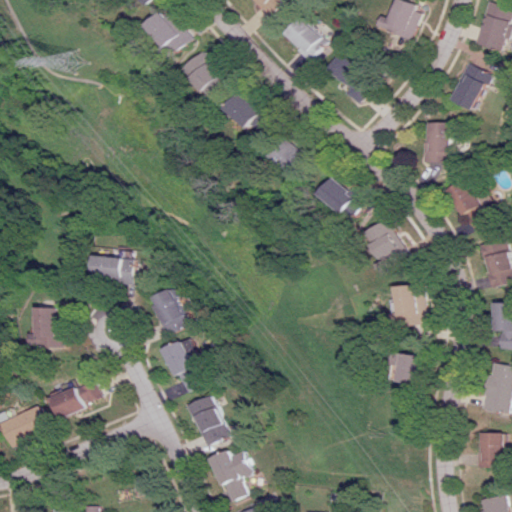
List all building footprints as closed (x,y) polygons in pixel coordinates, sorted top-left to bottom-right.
[(257,0),(271,15),(287,0),(257,0)] [(423,5),(410,0),(398,0),(391,18),(382,14),(377,26),(410,39),(423,5)] [(511,7),(487,0),(485,0),(473,42),(498,50),(511,7)] [(173,8),(152,26),(179,56),(199,38),(173,8)] [(289,32),(304,45),(301,49),(312,59),(330,40),(303,16),(289,32)] [(361,102),(379,82),(369,73),(375,67),(360,54),(355,59),(344,50),(329,66),(352,87),(349,91),(361,102)] [(240,83),(210,51),(192,67),(222,100),(240,83)] [(490,73),(468,62),(449,97),(471,109),(490,73)] [(273,135),(284,123),(251,92),(237,107),(259,127),(261,124),(273,135)] [(453,121),(431,121),(431,140),(426,140),(427,161),(453,161),(453,121)] [(304,173),(319,156),(299,138),(283,155),(304,173)] [(371,199),(343,176),(327,195),(356,218),(371,199)] [(490,223),(471,179),(451,188),(470,232),(490,223)] [(372,230),(386,258),(378,263),(382,271),(414,255),(395,218),(372,230)] [(479,244),(489,287),(511,282),(511,270),(505,238),(479,244)] [(144,256),(108,255),(107,279),(144,280),(144,256)] [(157,298),(173,335),(196,325),(180,288),(157,298)] [(511,347),(511,301),(495,301),(494,347),(511,347)] [(70,307),(45,306),(44,345),(68,346),(70,307)] [(188,392),(205,384),(196,362),(203,359),(194,337),(169,348),(188,392)] [(425,355),(404,352),(399,399),(420,401),(425,355)] [(484,409),(511,412),(511,398),(511,399),(511,391),(511,364),(490,362),(484,409)] [(89,385),(93,400),(106,396),(101,381),(89,385)] [(59,394),(64,416),(92,409),(87,387),(59,394)] [(190,404),(206,446),(231,436),(214,395),(190,404)] [(55,429),(45,405),(5,422),(15,446),(55,429)] [(478,466),(503,467),(505,432),(483,431),(482,451),(478,451),(478,466)] [(245,450),(234,454),(231,449),(213,457),(230,501),(248,494),(242,478),(255,473),(245,450)] [(483,511),(511,511),(508,493),(481,499),(483,511)]
